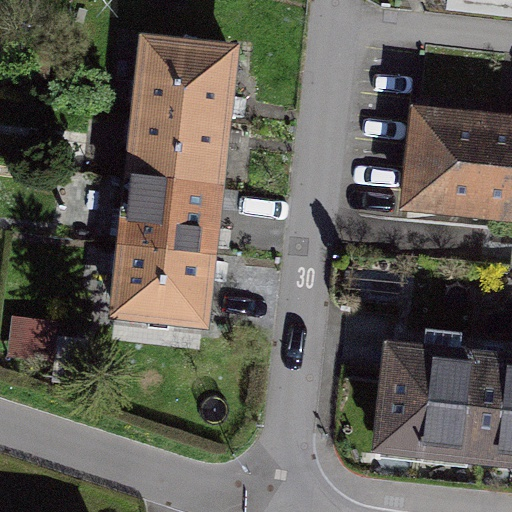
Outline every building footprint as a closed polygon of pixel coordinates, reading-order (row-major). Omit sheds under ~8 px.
[(231,67),(134,54),(125,124),(222,137),(231,67)] [(511,128),(406,120),(400,227),(511,235),(511,128)] [(222,137),(125,124),(116,194),(213,206),(222,137)] [(213,206),(116,194),(108,264),(205,276),(213,206)] [(205,276),(108,264),(99,335),(196,345),(205,276)] [(511,383),(366,370),(358,466),(511,487),(511,383)]
